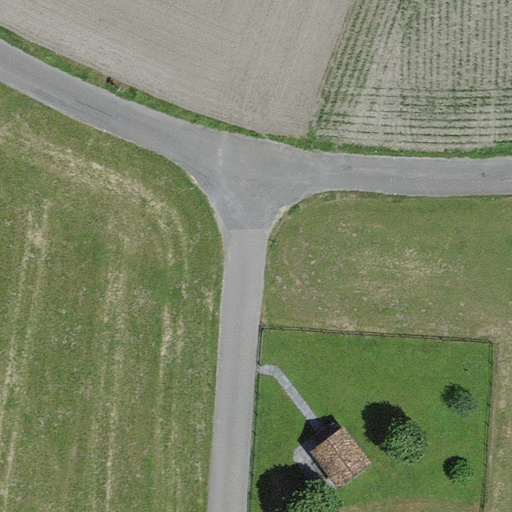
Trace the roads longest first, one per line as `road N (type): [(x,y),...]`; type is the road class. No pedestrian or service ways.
road 1 (residential): [(227,511),(243,186)]
road 2 (residential): [(0,55),(243,186)]
road 3 (unclassified): [(243,186),(511,163)]
